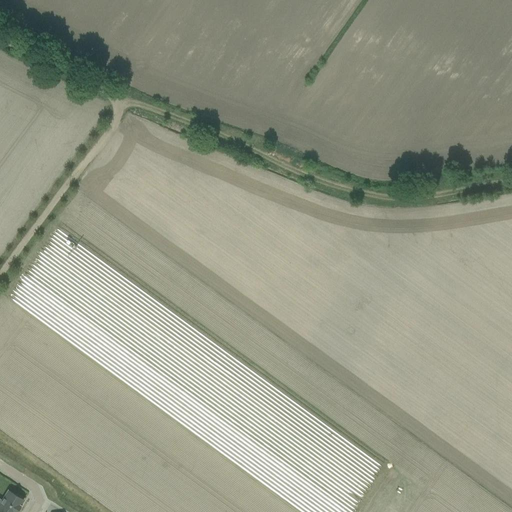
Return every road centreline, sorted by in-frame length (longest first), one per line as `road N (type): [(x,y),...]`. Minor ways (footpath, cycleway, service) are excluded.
road 1 (track): [(116,105),(389,202),(511,184)]
road 2 (track): [(0,272),(116,105)]
road 3 (track): [(116,105),(108,90),(0,40)]
